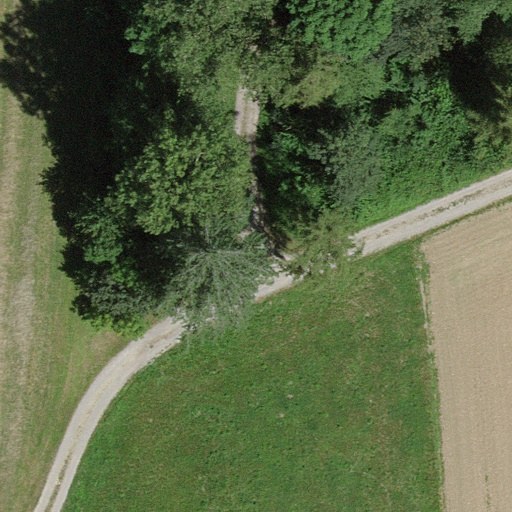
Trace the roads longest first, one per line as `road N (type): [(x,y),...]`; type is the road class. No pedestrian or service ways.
road 1 (track): [(511,177),(126,339),(40,511)]
road 2 (track): [(266,0),(239,101),(269,279)]
